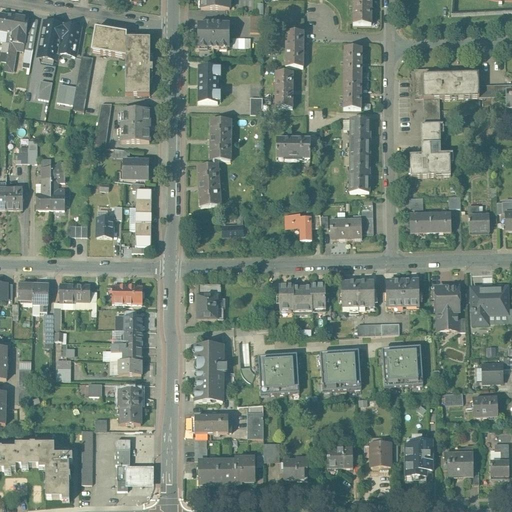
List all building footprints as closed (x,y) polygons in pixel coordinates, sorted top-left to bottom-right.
[(232,0),(202,0),(202,12),(233,12),(232,0)] [(371,0),(352,0),(353,26),(371,26),(371,12),(372,8),(371,8),(371,0)] [(14,18),(0,15),(0,32),(8,34),(6,44),(10,45),(10,43),(14,18)] [(251,17),(250,34),(262,34),(262,17),(251,17)] [(28,20),(14,18),(10,43),(14,43),(16,35),(20,36),(19,38),(22,39),(23,37),(25,37),(28,20)] [(32,21),(28,42),(26,41),(25,51),(33,52),(33,51),(38,22),(32,21)] [(63,27),(47,24),(46,32),(42,31),(40,39),(52,41),(50,54),(58,56),(60,43),(63,27)] [(222,24),(205,24),(205,25),(198,25),(197,50),(229,50),(230,25),(222,25),(222,24)] [(77,28),(63,26),(63,27),(60,43),(69,44),(68,50),(74,51),(77,28)] [(150,40),(127,40),(127,35),(95,30),(91,53),(127,60),(127,57),(128,57),(128,85),(126,85),(126,97),(150,97),(150,84),(150,74),(153,74),(153,67),(150,67),(150,54),(150,40)] [(303,34),(286,34),(285,70),(303,70),(303,34)] [(251,50),(251,39),(230,39),(230,50),(251,50)] [(2,43),(1,54),(0,53),(0,62),(6,64),(10,45),(6,44),(2,43)] [(14,43),(10,43),(10,45),(6,64),(6,65),(14,66),(17,43),(14,43)] [(344,81),(361,81),(362,50),(344,50),(344,81)] [(33,52),(25,51),(22,69),(30,70),(31,61),(33,52)] [(50,54),(38,52),(36,62),(56,66),(58,56),(50,54)] [(81,58),(72,112),(84,114),(93,60),(81,58)] [(36,62),(31,61),(30,70),(29,76),(37,77),(38,69),(55,72),(56,66),(36,62)] [(218,69),(198,69),(198,106),(217,106),(218,69)] [(443,100),(442,76),(442,71),(414,72),(415,101),(420,101),(423,101),(439,101),(443,100)] [(293,75),(275,75),(275,111),(292,111),(293,75)] [(442,76),(443,100),(479,99),(479,87),(478,75),(442,76)] [(361,81),(344,81),(343,111),(361,112),(361,81)] [(40,82),(38,100),(50,101),(52,83),(40,82)] [(505,86),(479,87),(479,99),(506,98),(505,86)] [(262,100),(250,100),(250,117),(262,118),(262,100)] [(439,101),(423,101),(424,127),(421,127),(422,157),(440,156),(440,147),(440,127),(443,127),(443,126),(440,126),(439,101)] [(101,106),(94,148),(105,149),(112,106),(101,106)] [(150,112),(121,112),(121,144),(149,144),(150,112)] [(231,122),(211,122),(210,164),(211,164),(211,163),(217,163),(217,164),(217,163),(230,164),(231,147),(231,139),(231,122)] [(350,158),(369,158),(370,122),(350,122),(350,158)] [(310,141),(276,141),(276,161),(284,161),(284,163),(302,163),(302,161),(310,161),(310,141)] [(38,165),(37,142),(29,143),(29,149),(18,149),(18,165),(38,165)] [(422,157),(410,157),(410,171),(411,171),(412,179),(450,178),(450,157),(453,157),(453,156),(440,156),(422,157)] [(369,158),(350,158),(349,195),(369,195),(369,158)] [(41,188),(36,188),(36,212),(50,213),(50,212),(50,196),(51,188),(51,167),(51,161),(40,161),(41,170),(41,188)] [(149,163),(129,163),(129,173),(124,173),(123,181),(148,182),(149,163)] [(65,168),(51,167),(51,188),(55,188),(55,185),(65,185),(65,168)] [(217,167),(211,168),(211,167),(210,167),(210,168),(198,169),(201,210),(221,208),(219,192),(220,192),(219,184),(218,167),(217,167)] [(65,185),(55,185),(55,188),(51,188),(50,196),(61,196),(62,194),(65,194),(65,185)] [(23,212),(23,190),(6,190),(6,192),(6,193),(6,212),(23,212)] [(144,193),(136,193),(136,203),(136,210),(151,210),(151,203),(152,193),(144,193)] [(61,196),(50,196),(50,212),(64,213),(65,194),(62,194),(61,196)] [(460,199),(448,199),(449,211),(460,211),(460,199)] [(423,200),(409,201),(409,212),(423,212),(423,200)] [(511,204),(501,205),(502,216),(504,216),(511,215),(511,204)] [(489,218),(476,218),(476,216),(478,216),(477,209),(468,209),(469,224),(468,224),(468,227),(469,227),(469,235),(470,235),(470,234),(489,234),(489,218)] [(136,216),(135,226),(135,233),(151,233),(151,226),(151,216),(136,216)] [(431,236),(430,216),(409,217),(410,237),(431,236)] [(430,216),(431,236),(451,236),(450,216),(430,216)] [(300,218),(285,218),(285,232),(286,232),(286,231),(300,230),(300,244),(312,244),(311,220),(300,220),(300,218)] [(373,220),(361,220),(361,222),(362,237),(373,237),(373,220)] [(112,221),(98,221),(97,239),(112,240),(112,221)] [(345,222),(330,223),(330,243),(346,242),(345,222)] [(361,222),(345,222),(346,242),(362,242),(362,237),(361,222)] [(87,228),(70,228),(69,239),(87,239),(87,228)] [(242,228),(223,229),(223,239),(243,238),(242,238),(242,229),(242,228)] [(151,233),(135,233),(135,239),(135,249),(144,249),(151,249),(151,239),(151,233)] [(418,283),(386,284),(386,309),(419,309),(418,283)] [(374,284),(341,285),(342,311),(374,310),(374,284)] [(142,289),(122,288),(122,286),(113,285),(113,287),(112,287),(112,306),(142,307),(142,289)] [(33,287),(18,286),(18,302),(33,303),(33,287)] [(76,287),(60,286),(60,306),(76,306),(76,304),(76,287)] [(48,287),(33,287),(33,303),(33,307),(40,307),(40,314),(47,314),(48,287)] [(90,287),(76,287),(76,304),(90,304),(90,287)] [(310,290),(293,290),(293,288),(279,288),(280,313),(293,312),(293,314),(312,314),(312,312),(326,311),(325,287),(310,288),(310,290)] [(219,288),(199,288),(199,298),(217,298),(217,299),(219,299),(219,288)] [(458,290),(435,291),(436,315),(437,315),(437,333),(458,332),(458,321),(458,314),(459,314),(458,290)] [(507,290),(486,290),(471,290),(471,312),(470,312),(470,315),(472,315),(473,327),(488,327),(488,317),(508,317),(507,290)] [(199,298),(197,298),(197,322),(217,322),(223,322),(223,311),(217,311),(217,299),(217,298),(199,298)] [(124,319),(115,318),(115,333),(122,333),(122,327),(124,327),(124,319)] [(136,319),(124,319),(124,327),(122,327),(122,333),(124,333),(142,333),(142,319),(136,319)] [(45,325),(45,349),(54,349),(54,325),(45,325)] [(358,338),(400,336),(399,325),(357,326),(358,338)] [(142,333),(124,333),(124,338),(121,338),(121,343),(124,343),(124,348),(141,348),(142,333)] [(141,348),(124,348),(111,347),(111,355),(123,355),(123,363),(142,363),(141,348)] [(223,348),(195,348),(195,355),(195,360),(197,360),(197,361),(195,363),(194,366),(194,369),(195,371),(197,373),(197,386),(197,392),(195,392),(195,404),(223,404),(223,375),(226,375),(226,374),(228,374),(227,368),(226,368),(226,367),(223,367),(223,348)] [(423,387),(420,349),(381,351),(384,390),(423,387)] [(75,359),(75,350),(67,350),(67,359),(75,359)] [(359,353),(320,355),(322,394),(361,392),(359,353)] [(297,357),(258,359),(260,398),(299,396),(297,357)] [(511,359),(503,359),(503,371),(511,371),(511,359)] [(56,382),(71,383),(72,362),(56,362),(56,382)] [(123,363),(119,363),(119,377),(141,378),(142,364),(123,363)] [(501,367),(482,367),(483,385),(502,385),(501,367)] [(31,372),(18,372),(18,388),(31,388),(31,372)] [(236,403),(234,374),(228,374),(226,374),(226,375),(223,375),(223,404),(237,404),(236,403)] [(102,387),(89,386),(89,399),(102,399),(102,387)] [(31,388),(18,388),(18,406),(30,406),(31,388)] [(141,393),(120,393),(119,410),(121,410),(141,410),(141,393)] [(463,395),(445,396),(446,407),(463,407),(463,395)] [(497,400),(473,402),(474,421),(498,420),(497,400)] [(141,410),(121,410),(121,427),(141,427),(141,410)] [(263,441),(263,416),(247,416),(247,442),(263,441)] [(228,419),(194,419),(195,437),(228,436),(228,419)] [(107,433),(107,422),(96,422),(96,433),(107,433)] [(93,433),(82,433),(81,487),(92,487),(93,433)] [(120,468),(120,492),(128,492),(128,490),(129,470),(129,468),(133,468),(133,442),(119,442),(119,468),(120,468)] [(206,463),(206,442),(194,442),(194,464),(198,464),(198,463),(206,463)] [(432,443),(424,443),(410,443),(410,445),(411,445),(410,447),(406,447),(404,447),(405,459),(405,467),(405,479),(415,479),(427,479),(427,473),(433,473),(433,472),(433,471),(433,467),(433,463),(432,454),(433,449),(432,449),(432,444),(432,443)] [(390,446),(370,446),(370,448),(370,460),(370,471),(390,470),(390,446)] [(46,469),(55,458),(55,447),(16,448),(16,451),(17,469),(46,469)] [(279,447),(263,447),(264,457),(264,464),(279,464),(279,447)] [(465,449),(466,453),(457,453),(458,456),(444,456),(444,466),(443,466),(443,470),(447,469),(447,480),(471,480),(473,480),(473,474),(473,449),(465,449)] [(17,469),(16,451),(0,451),(0,472),(17,473),(17,469)] [(352,456),(352,451),(351,451),(327,451),(328,459),(327,459),(327,471),(328,471),(328,469),(337,469),(337,471),(353,470),(352,456)] [(508,454),(494,454),(494,452),(490,452),(490,479),(509,479),(508,464),(508,454)] [(55,458),(46,469),(46,501),(70,500),(69,458),(55,458)] [(235,461),(235,463),(206,463),(198,463),(198,464),(198,486),(242,486),(242,483),(255,483),(255,460),(235,461)] [(307,472),(307,461),(296,461),(296,463),(283,463),(283,482),(304,482),(304,472),(307,472)] [(152,470),(129,470),(128,490),(153,490),(152,470)] [(479,474),(473,474),(473,480),(471,480),(471,487),(479,487),(479,474)]
